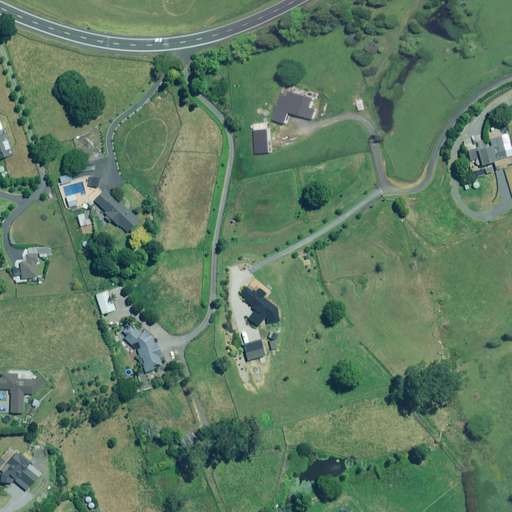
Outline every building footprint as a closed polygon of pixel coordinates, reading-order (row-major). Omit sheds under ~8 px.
[(287,97),(281,95),(273,121),(283,124),(286,112),(311,119),(314,110),(308,108),(311,99),(289,92),(287,97)] [(363,100),(357,101),(359,111),(365,110),(363,100)] [(268,130),(253,131),(254,153),(269,153),(268,130)] [(0,158),(13,154),(6,133),(0,135),(0,158)] [(481,157),(483,165),(511,157),(511,149),(508,135),(491,140),(492,146),(479,149),(478,148),(469,151),(471,160),(481,157)] [(94,174),(93,161),(84,161),(85,175),(94,174)] [(69,174),(59,177),(62,184),(72,181),(69,174)] [(99,178),(90,177),(88,187),(98,188),(99,178)] [(119,224),(127,231),(138,219),(105,188),(94,200),(106,212),(105,213),(118,225),(119,224)] [(75,195),(67,197),(69,206),(77,205),(75,195)] [(85,221),(83,214),(77,216),(80,227),(91,224),(90,219),(85,221)] [(27,262),(20,262),(20,268),(14,269),(15,275),(21,274),(21,278),(36,277),(35,262),(38,262),(37,254),(27,255),(27,262)] [(257,293),(248,286),(241,295),(246,299),(245,300),(253,306),(252,308),(254,309),(247,319),(259,327),(267,316),(267,323),(279,322),(278,308),(263,297),(266,293),(260,289),(257,293)] [(108,292),(96,296),(102,314),(114,310),(108,292)] [(125,339),(137,349),(146,373),(155,370),(154,367),(162,365),(160,358),(162,357),(157,344),(155,344),(152,337),(145,331),(142,333),(135,327),(133,328),(129,325),(123,332),(128,336),(125,339)] [(261,341),(244,345),(248,360),(265,355),(261,341)] [(2,379),(0,378),(0,389),(11,389),(11,413),(23,413),(24,393),(33,393),(44,383),(37,376),(34,380),(18,379),(18,374),(2,374),(2,379)] [(30,464),(16,452),(2,469),(4,471),(2,474),(2,483),(12,483),(12,482),(14,480),(27,491),(38,478),(26,468),(30,464)] [(92,496),(84,498),(88,510),(95,508),(92,496)]
